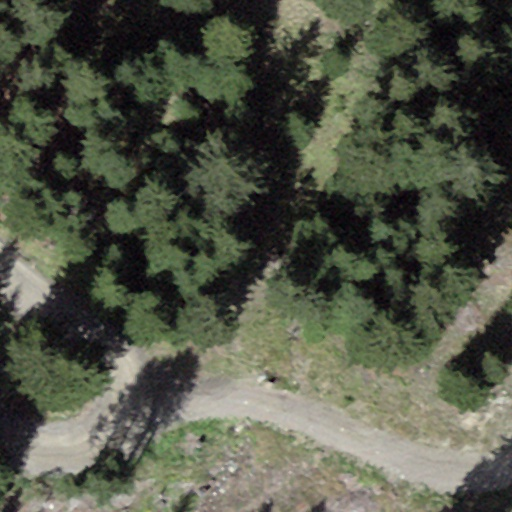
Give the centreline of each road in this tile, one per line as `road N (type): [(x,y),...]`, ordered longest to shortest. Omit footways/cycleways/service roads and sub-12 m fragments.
road 1 (track): [(139,410),(228,395),(452,463),(511,455)]
road 2 (track): [(0,264),(19,288),(118,364),(139,410),(127,442),(83,453),(0,446)]
